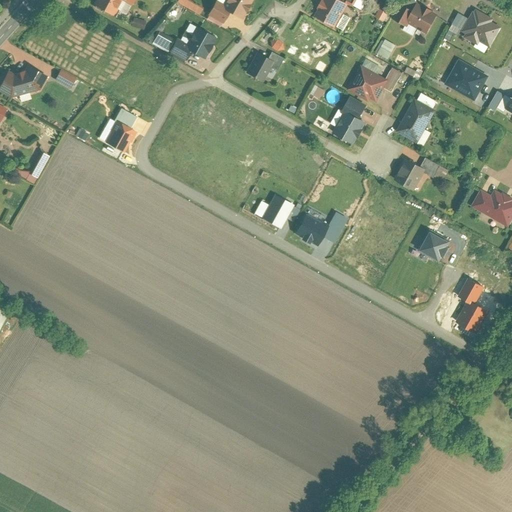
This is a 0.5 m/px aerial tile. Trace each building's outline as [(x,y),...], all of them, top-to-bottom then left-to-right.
[(97,0),(95,4),(114,15),(117,9),(115,8),(119,0),(97,0)] [(122,0),(119,0),(115,8),(117,9),(126,14),(131,5),(122,0)] [(186,0),(178,0),(176,5),(200,14),(203,6),(186,0)] [(250,0),(227,0),(223,7),(223,8),(229,12),(241,18),(250,0)] [(338,0),(325,0),(317,16),(334,26),(334,25),(341,13),(346,4),(338,0)] [(355,0),(353,5),(358,8),(362,0),(355,0)] [(404,0),(402,5),(414,11),(417,5),(419,2),(414,0),(404,0)] [(224,22),(229,12),(223,8),(223,7),(215,3),(209,14),(224,22)] [(408,21),(414,11),(402,5),(394,19),(406,26),(408,21)] [(437,16),(417,5),(414,11),(408,21),(418,27),(428,32),(437,16)] [(470,19),(464,31),(468,33),(466,37),(477,43),(479,39),(490,45),(499,28),(490,23),(492,19),(476,11),(474,14),(473,14),(470,19)] [(381,12),(379,20),(385,22),(387,13),(381,12)] [(341,13),(334,25),(343,30),(350,18),(341,13)] [(462,29),(464,31),(470,19),(459,13),(452,24),(462,29)] [(146,21),(133,18),(131,26),(144,29),(146,21)] [(418,27),(408,21),(406,26),(403,30),(414,36),(418,27)] [(180,42),(187,46),(197,28),(190,24),(180,42)] [(462,29),(452,24),(444,38),(450,41),(454,32),(459,35),(462,29)] [(215,38),(197,28),(187,46),(186,48),(191,50),(203,58),(215,38)] [(157,31),(155,34),(151,33),(148,43),(154,45),(166,52),(173,40),(157,31)] [(276,39),(271,47),(279,52),(284,44),(276,39)] [(490,45),(479,39),(477,43),(475,46),(486,52),(490,45)] [(186,58),(191,50),(186,48),(187,46),(180,42),(176,40),(171,49),(186,58)] [(386,40),(382,47),(393,53),(397,46),(386,40)] [(382,47),(378,53),(389,59),(393,53),(382,47)] [(184,63),(186,58),(171,49),(169,54),(184,63)] [(272,52),(267,59),(272,62),(270,66),(277,70),(284,59),(272,52)] [(267,59),(258,54),(247,73),(261,81),(270,66),(272,62),(267,59)] [(486,75),(461,60),(449,82),(474,96),(486,75)] [(0,86),(0,90),(10,97),(19,94),(29,91),(39,88),(46,76),(29,66),(26,71),(24,72),(24,71),(14,74),(14,75),(13,75),(8,72),(0,86)] [(386,81),(382,88),(392,93),(403,73),(392,67),(385,81),(386,81)] [(385,81),(362,68),(350,89),(368,99),(370,95),(376,99),(382,88),(386,81),(385,81)] [(407,68),(404,74),(419,79),(422,72),(417,70),(416,72),(407,68)] [(75,79),(60,71),(56,80),(70,88),(75,79)] [(313,86),(309,95),(320,99),(324,90),(313,86)] [(29,91),(19,94),(21,102),(31,99),(29,91)] [(498,108),(505,95),(498,91),(488,107),(496,112),(498,108)] [(417,102),(433,111),(437,102),(422,93),(417,102)] [(506,110),(511,99),(511,98),(505,95),(498,108),(505,112),(506,110)] [(346,112),(359,119),(366,107),(350,98),(342,112),(345,114),(346,112)] [(415,101),(398,131),(417,141),(434,111),(433,111),(417,102),(415,101)] [(116,120),(131,128),(137,116),(120,107),(114,118),(116,120)] [(359,119),(346,112),(345,114),(334,133),(352,143),(364,122),(359,119)] [(124,152),(136,130),(131,128),(116,120),(104,141),(124,152)] [(313,173),(322,157),(304,146),(294,163),(313,173)] [(41,152),(30,173),(37,177),(49,157),(41,152)] [(426,158),(421,167),(425,169),(423,172),(434,178),(441,166),(426,158)] [(407,160),(396,180),(413,189),(423,172),(425,169),(421,167),(407,160)] [(481,191),(473,206),(508,226),(511,218),(511,200),(495,191),(492,197),(481,191)] [(262,217),(281,227),(286,218),(293,206),(294,204),(275,194),(269,204),(262,217)] [(254,213),(262,217),(269,204),(261,200),(254,213)] [(293,206),(286,218),(293,222),(299,209),(293,206)] [(328,226),(322,236),(334,242),(347,218),(336,211),(328,226)] [(328,226),(304,213),(293,232),(317,245),(322,236),(328,226)] [(441,223),(435,233),(447,240),(453,229),(441,223)] [(435,233),(429,230),(418,250),(438,261),(449,241),(447,240),(435,233)] [(485,286),(468,277),(457,296),(466,301),(471,304),(472,301),(475,303),(479,296),(485,286)] [(475,303),(487,309),(491,302),(479,296),(475,303)] [(471,304),(466,301),(455,321),(477,334),(490,311),(487,309),(475,303),(472,301),(471,304)] [(0,328),(10,310),(0,304),(0,328)]
